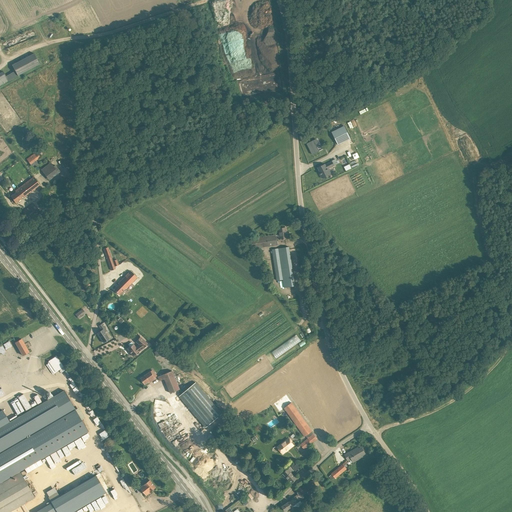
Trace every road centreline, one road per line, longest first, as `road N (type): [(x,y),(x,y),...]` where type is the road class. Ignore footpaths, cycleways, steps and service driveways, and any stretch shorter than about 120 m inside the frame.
road 1 (unclassified): [(368,426),(335,365),(307,242),(277,0)]
road 2 (track): [(90,353),(102,292),(101,219),(213,167),(293,107)]
road 3 (primary): [(204,511),(0,247)]
road 4 (track): [(511,336),(471,388),(376,435)]
road 5 (track): [(511,334),(477,190)]
road 6 (unclassified): [(268,511),(368,426)]
